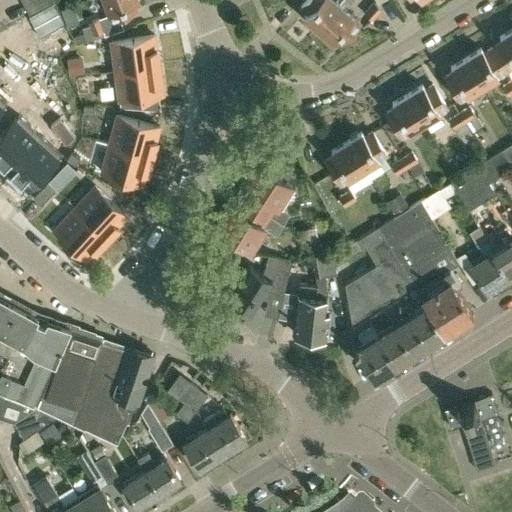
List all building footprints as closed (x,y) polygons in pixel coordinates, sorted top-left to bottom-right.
[(53,0),(28,0),(25,2),(31,12),(29,13),(30,14),(34,11),(54,1),(53,0)] [(105,0),(109,9),(112,17),(137,8),(133,0),(105,0)] [(339,4),(334,0),(305,0),(301,6),(308,12),(304,15),(318,27),(339,4)] [(30,14),(28,15),(34,25),(59,12),(53,2),(34,11),(30,14)] [(373,2),(365,13),(373,20),(381,9),(373,2)] [(318,27),(331,39),(334,35),(341,41),(359,21),(339,4),(318,27)] [(59,12),(34,25),(40,36),(64,23),(59,12)] [(100,18),(88,22),(89,25),(93,34),(104,30),(100,18)] [(89,25),(82,27),(84,33),(85,36),(87,40),(105,34),(106,34),(104,30),(93,34),(89,25)] [(507,68),(511,64),(511,27),(500,35),(502,40),(493,45),(507,68)] [(154,33),(111,39),(115,69),(159,62),(157,46),(156,46),(154,33)] [(493,45),(491,47),(483,51),(480,47),(465,56),(482,83),(507,68),(493,45)] [(3,51),(0,53),(0,64),(1,65),(9,56),(3,51)] [(465,56),(450,66),(453,70),(445,75),(459,98),(482,83),(465,56)] [(82,57),(69,59),(70,74),(84,72),(82,57)] [(46,72),(40,78),(49,86),(62,72),(56,61),(48,69),(46,72)] [(159,62),(115,69),(119,98),(125,97),(126,106),(160,108),(158,92),(162,92),(160,79),(161,79),(159,62)] [(40,66),(32,75),(38,80),(40,78),(46,72),(40,66)] [(423,120),(439,110),(446,105),(432,83),(425,88),(422,83),(407,92),(423,120)] [(407,92),(392,102),(394,106),(387,111),(401,134),(423,120),(407,92)] [(84,95),(83,103),(95,104),(96,96),(84,95)] [(73,103),(72,121),(82,121),(83,103),(73,103)] [(83,103),(83,112),(93,113),(94,104),(83,103)] [(447,120),(452,129),(474,115),(469,107),(447,120)] [(117,113),(109,142),(152,154),(156,138),(155,138),(159,125),(117,113)] [(15,117),(0,132),(0,163),(0,164),(1,164),(6,169),(36,137),(15,117)] [(363,167),(385,153),(371,130),(364,135),(361,131),(346,140),(363,167)] [(36,137),(6,169),(9,171),(9,172),(20,183),(21,182),(28,189),(58,157),(36,137)] [(346,140),(331,149),(334,154),(326,159),(340,181),(363,167),(346,140)] [(109,142),(101,170),(143,182),(147,169),(147,170),(152,154),(109,142)] [(511,142),(502,148),(511,164),(511,142)] [(490,155),(501,173),(511,166),(511,164),(502,148),(490,155)] [(70,151),(66,158),(76,165),(80,158),(70,151)] [(412,152),(389,165),(395,175),(407,168),(413,177),(423,171),(412,152)] [(489,180),(501,173),(490,155),(451,179),(470,210),(497,194),(489,180)] [(66,158),(61,165),(72,171),(76,165),(66,158)] [(240,196),(269,214),(276,204),(277,205),(291,183),(290,174),(276,165),(272,171),(257,162),(244,184),(247,186),(240,196)] [(47,180),(39,189),(45,194),(53,186),(47,180)] [(95,184),(75,205),(107,236),(118,224),(118,223),(127,214),(95,184)] [(421,198),(432,216),(450,205),(439,187),(421,198)] [(339,198),(345,206),(356,198),(350,190),(339,198)] [(388,202),(395,214),(409,205),(402,193),(388,202)] [(278,234),(284,224),(269,214),(240,196),(234,206),(231,204),(217,226),(228,233),(226,237),(237,244),(239,240),(251,247),(264,225),(278,234)] [(432,216),(421,198),(378,225),(443,330),(472,312),(458,288),(462,286),(450,267),(459,261),(432,216)] [(75,205),(54,227),(86,257),(95,247),(96,248),(107,236),(75,205)] [(511,238),(503,244),(485,215),(476,220),(479,225),(488,239),(494,249),(509,275),(511,273),(511,238)] [(373,373),(443,330),(378,225),(333,253),(322,255),(325,271),(326,275),(337,273),(335,265),(366,246),(377,262),(345,282),(356,343),(354,344),(373,373)] [(479,245),(488,239),(479,225),(470,231),(479,245)] [(310,253),(321,251),(317,226),(299,229),(302,243),(308,242),(310,253)] [(487,288),(509,275),(494,249),(472,263),(487,288)] [(325,271),(322,255),(321,251),(310,253),(314,273),(325,271)] [(283,296),(292,259),(268,252),(264,267),(261,272),(250,264),(243,275),(240,273),(236,274),(232,280),(233,284),(236,286),(229,296),(251,310),(263,292),(267,291),(269,293),(283,296)] [(316,296),(318,283),(299,281),(293,331),(326,335),(329,312),(325,312),(326,297),(316,296)] [(36,406),(70,326),(38,316),(0,295),(0,414),(14,419),(36,406)] [(128,344),(127,347),(71,329),(72,327),(70,326),(36,406),(57,416),(58,415),(116,441),(128,421),(132,422),(155,353),(128,344)] [(195,410),(207,393),(189,380),(177,395),(185,401),(184,402),(195,410)] [(492,391),(445,405),(452,426),(462,423),(464,428),(482,423),(481,417),(498,412),(492,391)] [(149,403),(160,420),(168,415),(157,399),(149,403)] [(149,403),(148,402),(142,411),(150,425),(149,427),(162,449),(173,442),(160,420),(149,403)] [(188,419),(195,410),(184,402),(177,410),(188,419)] [(202,418),(207,426),(223,452),(246,437),(230,411),(228,413),(223,405),(202,418)] [(24,436),(57,416),(36,406),(14,419),(24,436)] [(199,466),(223,452),(207,426),(183,440),(199,466)] [(102,447),(92,453),(96,458),(98,462),(104,459),(108,456),(102,447)] [(88,451),(77,458),(90,479),(101,472),(96,464),(88,451)] [(167,455),(156,463),(148,451),(138,457),(145,469),(159,491),(181,478),(167,455)] [(101,472),(109,485),(120,478),(107,457),(96,464),(101,472)] [(137,505),(159,491),(145,469),(123,483),(137,505)] [(58,493),(48,477),(34,485),(51,511),(88,511),(80,498),(72,485),(58,493)] [(91,491),(80,498),(88,511),(117,511),(98,481),(89,487),(91,491)] [(27,511),(20,497),(10,503),(14,511),(27,511)] [(371,511),(361,503),(357,503),(350,497),(341,506),(334,511),(333,511),(371,511)]
